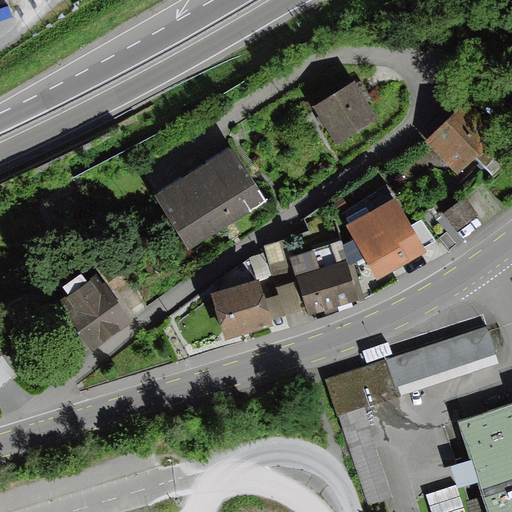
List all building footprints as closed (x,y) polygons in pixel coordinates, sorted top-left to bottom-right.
[(0,0),(0,9),(24,0),(0,0)] [(315,106),(336,143),(376,120),(355,84),(315,106)] [(464,104),(426,140),(457,173),(495,137),(464,104)] [(154,197),(189,251),(266,202),(231,148),(154,197)] [(346,225),(378,279),(426,252),(423,247),(411,226),(395,197),(346,225)] [(465,198),(445,213),(458,229),(477,214),(465,198)] [(422,219),(411,226),(423,247),(434,240),(422,219)] [(306,309),(308,315),(360,297),(343,242),(290,259),(297,280),(306,309)] [(55,303),(88,347),(129,317),(97,273),(55,303)] [(211,293),(224,339),(273,325),(271,320),(264,299),(258,280),(211,293)] [(264,299),(271,320),(306,309),(297,280),(276,287),(278,295),(264,299)] [(486,326),(327,378),(340,416),(366,408),(401,396),(397,384),(494,353),(486,326)] [(1,354),(0,354),(0,385),(15,376),(1,354)] [(511,511),(511,403),(459,422),(488,511),(511,511)] [(340,416),(369,505),(393,497),(370,428),(372,427),(366,408),(340,416)]
